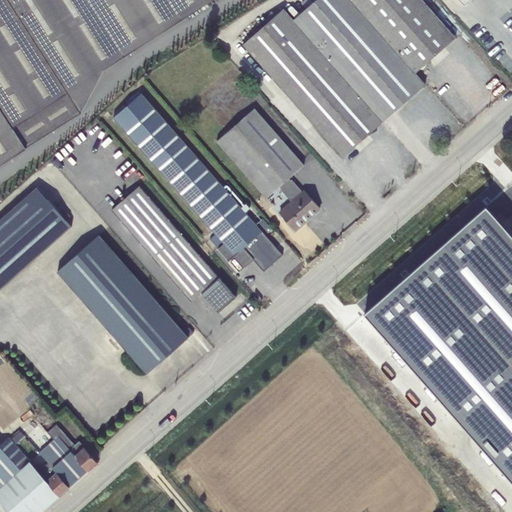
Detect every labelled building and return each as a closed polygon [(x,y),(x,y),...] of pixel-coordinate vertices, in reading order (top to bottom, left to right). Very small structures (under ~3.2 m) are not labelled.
[(0,0),(0,164),(81,113),(104,69),(212,0),(0,0)] [(283,8),(242,45),(342,158),(425,85),(415,73),(456,38),(422,0),(315,0),(293,20),(283,8)] [(141,94),(113,118),(224,243),(234,255),(234,256),(235,256),(243,248),(244,248),(254,259),(264,271),(282,254),(141,94)] [(255,108),(216,141),(266,198),(280,187),(281,189),(280,189),(290,201),(291,200),(292,200),(279,212),(294,230),(320,208),(305,191),(303,193),(290,178),(304,165),(255,108)] [(139,186),(112,210),(192,301),(202,293),(218,312),(236,297),(139,186)] [(0,289),(71,226),(37,187),(0,219),(0,289)] [(511,480),(511,235),(486,206),(364,313),(511,480)] [(189,338),(99,235),(57,272),(147,374),(189,338)] [(228,261),(234,255),(224,243),(218,248),(228,261)] [(235,256),(234,256),(244,267),(254,259),(244,248),(243,248),(235,256)] [(59,437),(88,470),(98,462),(79,441),(75,445),(57,424),(47,432),(54,440),(55,441),(59,437)] [(40,453),(48,462),(70,487),(88,470),(59,437),(55,441),(54,440),(40,453)] [(41,511),(60,495),(39,471),(9,438),(0,446),(0,445),(0,500),(10,511),(41,511)] [(48,462),(39,471),(60,495),(70,487),(48,462)]
